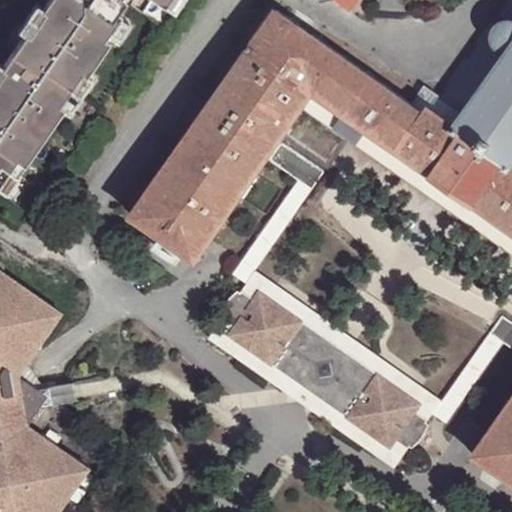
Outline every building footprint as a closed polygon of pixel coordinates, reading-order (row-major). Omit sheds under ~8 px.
[(47,0),(41,9),(40,11),(42,13),(26,36),(24,34),(22,36),(2,66),(0,68),(0,180),(7,170),(15,175),(15,174),(59,112),(61,110),(56,107),(78,75),(83,78),(84,76),(107,44),(102,40),(106,34),(117,18),(118,17),(115,14),(124,1),(121,0),(156,0),(163,4),(165,0),(47,0)] [(165,0),(163,4),(168,8),(174,0),(165,0)] [(511,0),(503,13),(508,19),(511,19),(511,0)] [(34,4),(15,31),(22,36),(24,34),(26,36),(42,13),(40,11),(41,9),(34,4)] [(197,262),(269,159),(281,144),(287,136),(326,163),(346,137),(331,127),(342,110),(511,231),(511,398),(472,455),(511,482),(511,174),(507,170),(505,172),(450,134),(452,131),(411,105),(275,10),(132,217),(197,262)] [(128,25),(117,18),(106,34),(117,41),(128,25)] [(511,19),(508,19),(502,20),(496,24),(493,31),(494,39),(497,44),(506,51),(503,54),(506,56),(494,73),(492,72),(491,74),(489,72),(486,75),(489,77),(487,80),(489,81),(476,97),(474,96),(473,98),(471,97),(469,100),(471,101),(469,104),(472,106),(466,112),(458,123),(452,131),(450,134),(505,172),(507,170),(511,163),(511,19)] [(444,96),(466,112),(472,106),(469,104),(471,101),(469,100),(471,97),(473,98),(474,96),(476,97),(489,81),(487,80),(489,77),(486,75),(489,72),(491,74),(492,72),(494,73),(506,56),(503,54),(506,51),(497,44),(494,39),(488,34),(444,96)] [(78,75),(56,107),(61,110),(59,112),(65,116),(90,80),(84,76),(83,78),(78,75)] [(416,97),(458,123),(466,112),(444,96),(425,84),(416,97)] [(411,105),(452,131),(458,123),(416,97),(411,105)] [(511,253),(511,231),(342,110),(331,127),(346,137),(441,204),(511,253)] [(251,283),(244,293),(253,299),(260,289),(320,332),(321,342),(352,364),(363,362),(424,404),(417,414),(426,420),(433,410),(448,421),(504,341),(511,346),(511,323),(504,318),(443,405),(350,340),(253,272),(322,173),(281,144),(269,159),(301,181),(236,272),(251,283)] [(7,170),(0,180),(0,191),(5,195),(18,176),(15,174),(15,175),(7,170)] [(31,348),(37,353),(63,316),(0,271),(0,511),(60,511),(89,472),(29,429),(28,422),(35,421),(44,409),(41,398),(40,391),(29,383),(21,384),(20,377),(14,373),(31,348)] [(253,299),(244,293),(243,291),(241,293),(239,292),(234,295),(226,305),(221,316),(224,318),(222,321),(225,322),(233,328),(227,337),(286,379),(296,377),(328,399),(330,409),(391,452),(397,444),(406,450),(408,451),(410,449),(412,450),(416,447),(424,438),(430,426),(427,425),(429,422),(426,420),(417,414),(424,404),(363,362),(352,364),(321,342),(320,332),(260,289),(253,299)] [(233,328),(225,322),(218,331),(212,339),(295,398),(316,412),(393,467),(406,450),(397,444),(391,452),(330,409),(328,399),(296,377),(286,379),(227,337),(233,328)] [(20,377),(37,353),(31,348),(14,373),(20,377)]
